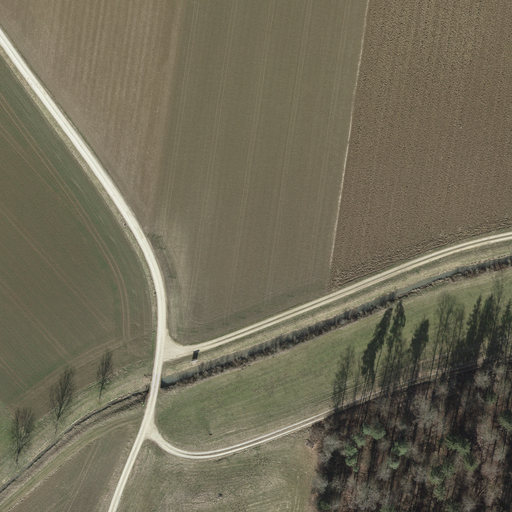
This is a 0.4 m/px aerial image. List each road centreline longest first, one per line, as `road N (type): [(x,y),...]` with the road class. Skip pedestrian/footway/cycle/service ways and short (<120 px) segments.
road 1 (track): [(0,36),(155,263),(163,351),(152,401)]
road 2 (track): [(146,426),(183,454),(208,455),(511,354)]
road 3 (track): [(163,351),(192,349),(454,249),(511,235)]
